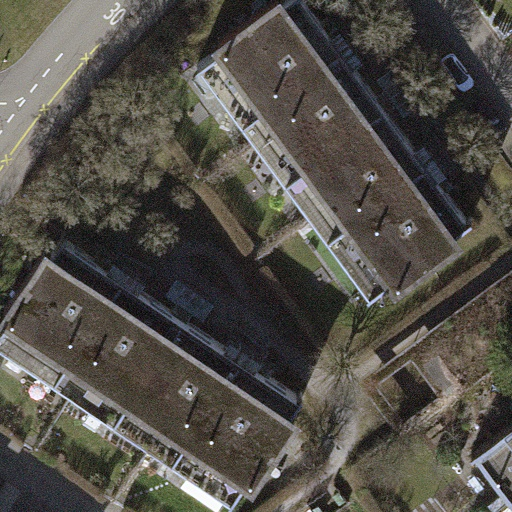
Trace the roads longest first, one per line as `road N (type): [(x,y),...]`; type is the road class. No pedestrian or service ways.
road 1 (residential): [(443,0),(511,93),(88,511),(0,453)]
road 2 (residential): [(111,0),(10,113)]
